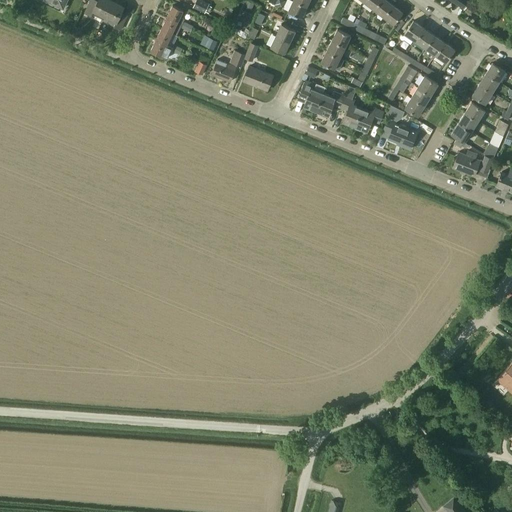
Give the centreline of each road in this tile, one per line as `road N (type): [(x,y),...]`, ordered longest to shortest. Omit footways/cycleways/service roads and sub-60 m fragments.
road 1 (unclassified): [(313,435),(0,411)]
road 2 (unclassified): [(313,435),(412,388),(511,277)]
road 3 (residential): [(276,115),(127,56),(151,3)]
road 4 (residential): [(417,173),(276,115)]
road 5 (residential): [(276,115),(329,0)]
